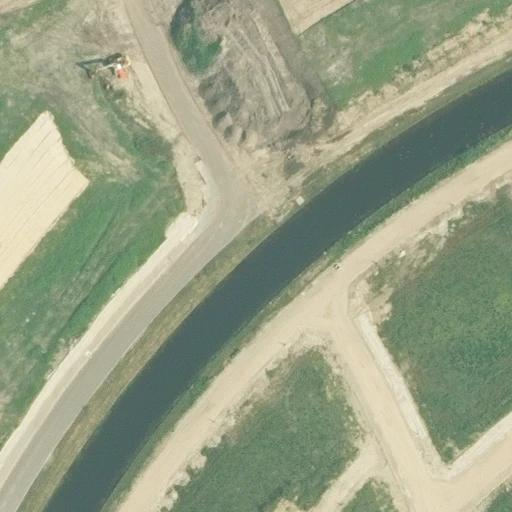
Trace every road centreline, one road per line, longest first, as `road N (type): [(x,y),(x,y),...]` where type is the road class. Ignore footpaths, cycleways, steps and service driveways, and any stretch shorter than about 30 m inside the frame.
road 1 (residential): [(242,212),(179,264),(125,324),(0,500)]
road 2 (residential): [(242,212),(413,91),(511,40)]
road 3 (residential): [(130,511),(223,390),(317,300)]
road 4 (residential): [(317,300),(473,178),(511,158)]
road 5 (unknown): [(133,0),(242,212)]
road 6 (residential): [(317,300),(374,384),(425,511)]
